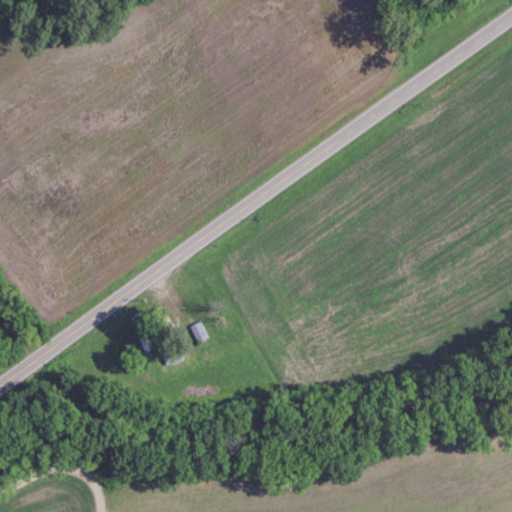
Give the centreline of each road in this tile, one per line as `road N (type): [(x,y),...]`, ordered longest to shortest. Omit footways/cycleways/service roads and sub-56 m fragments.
road 1 (primary): [(0,384),(511,24)]
road 2 (residential): [(0,496),(38,476),(78,471),(94,480),(101,511)]
